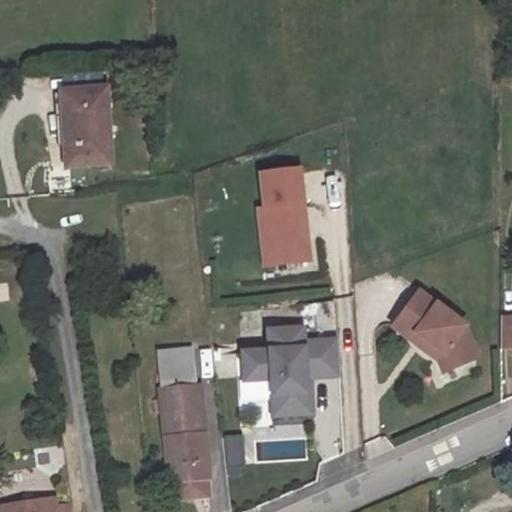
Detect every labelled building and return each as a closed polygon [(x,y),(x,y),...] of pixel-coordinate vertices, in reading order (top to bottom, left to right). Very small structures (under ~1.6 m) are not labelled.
[(107,92),(66,94),(71,166),(112,163),(107,92)] [(303,170),(263,175),(267,209),(261,210),(264,243),(278,242),(281,266),(313,262),(303,170)] [(278,242),(264,243),(267,268),(281,266),(278,242)] [(415,305),(390,340),(437,373),(445,361),(453,378),(475,368),(462,337),(415,305)] [(511,319),(500,321),(501,355),(511,354),(511,319)] [(269,332),(270,352),(244,353),(245,382),(272,381),(274,418),(308,416),(306,380),(341,378),(339,342),(304,344),(304,330),(269,332)] [(189,350),(157,353),(172,496),(212,492),(201,380),(192,380),(189,350)] [(437,373),(442,383),(453,378),(445,361),(437,373)] [(249,467),(247,433),(227,434),(229,468),(249,467)] [(59,492),(0,500),(0,504),(1,511),(75,511),(74,507),(62,509),(59,492)]
